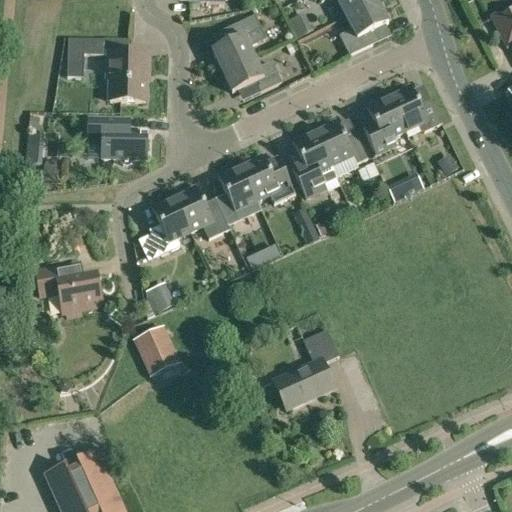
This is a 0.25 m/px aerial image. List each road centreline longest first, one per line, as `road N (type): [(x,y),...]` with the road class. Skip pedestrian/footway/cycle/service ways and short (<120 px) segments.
road 1 (residential): [(182,165),(424,29)]
road 2 (residential): [(511,203),(424,29)]
road 3 (residential): [(136,311),(117,207),(182,165)]
road 4 (residential): [(182,165),(178,44),(142,0)]
